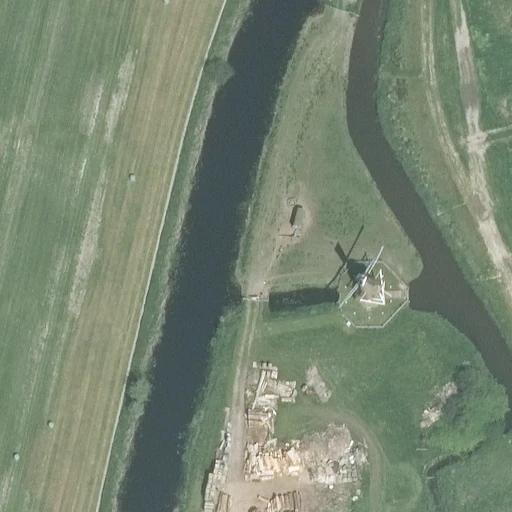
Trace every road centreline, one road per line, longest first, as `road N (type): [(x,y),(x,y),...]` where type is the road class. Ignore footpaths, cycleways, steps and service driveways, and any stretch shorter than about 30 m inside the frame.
road 1 (track): [(235,490),(253,344),(264,328),(334,323)]
road 2 (track): [(212,511),(215,493),(338,475)]
